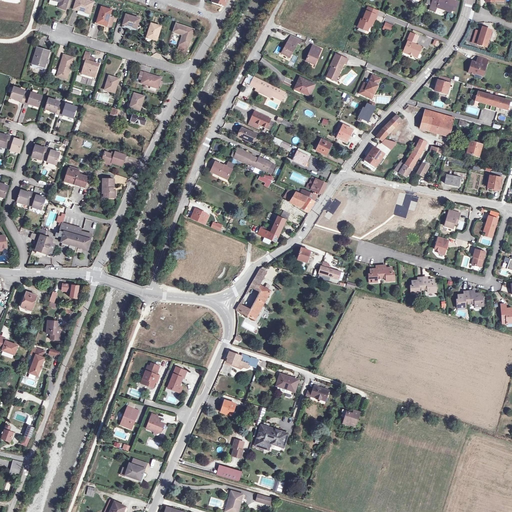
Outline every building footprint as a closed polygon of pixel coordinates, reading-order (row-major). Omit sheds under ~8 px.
[(68,0),(52,0),(60,2),(58,8),(66,10),(68,0)] [(76,0),(74,9),(90,14),(93,2),(86,0),(76,0)] [(437,0),(435,6),(441,8),(442,6),(454,11),(458,1),(455,0),(454,0),(454,1),(452,0),(437,0)] [(102,7),(97,22),(107,25),(112,10),(108,9),(102,7)] [(378,13),(369,9),(367,13),(377,18),(378,13)] [(374,26),(377,18),(367,13),(363,22),(361,21),(358,28),(369,33),(372,26),(374,26)] [(140,18),(127,15),(124,24),(137,28),(140,18)] [(157,40),(161,27),(151,24),(147,37),(157,40)] [(193,30),(176,24),(173,32),(182,35),(179,45),(186,48),(193,30)] [(487,48),(492,33),(492,32),(484,29),(482,34),(478,45),(487,48)] [(473,44),(478,45),(482,34),(477,32),(473,44)] [(419,39),(412,36),(404,53),(408,55),(408,56),(413,58),(414,55),(419,57),(422,50),(415,47),(419,39)] [(283,55),(291,59),(298,45),(290,41),(283,55)] [(307,62),(315,66),(322,51),(314,47),(307,62)] [(50,52),(38,48),(33,64),(45,68),(50,52)] [(73,58),(64,54),(57,76),(67,79),(73,58)] [(86,60),(82,72),(90,74),(89,75),(95,77),(99,64),(93,62),(94,59),(89,57),(85,56),(83,60),(86,60)] [(348,61),(337,56),(331,67),(332,68),(327,78),(334,81),(336,77),(338,78),(340,74),(339,73),(339,71),(341,72),(345,65),(346,65),(348,61)] [(474,62),(473,66),(475,67),(474,70),(471,70),(470,74),(475,75),(476,74),(483,77),(482,78),(484,78),(490,61),(480,58),(478,64),(474,62)] [(160,78),(144,73),(141,84),(158,89),(160,78)] [(119,79),(109,76),(105,90),(115,93),(119,79)] [(440,77),(434,76),(432,78),(439,80),(435,93),(440,95),(439,96),(447,98),(452,80),(440,77)] [(381,80),(373,77),(368,87),(367,89),(363,88),(360,95),(370,100),(372,95),(375,96),(379,87),(378,87),(381,80)] [(254,89),(271,97),(280,101),(284,93),(254,78),(250,86),(254,89)] [(316,87),(299,80),(295,90),(302,93),(301,95),(310,99),(316,87)] [(11,99),(17,101),(21,102),(21,104),(28,106),(28,104),(34,106),(38,107),(42,97),(31,93),(30,97),(24,95),(25,91),(14,88),(11,99)] [(269,99),(271,97),(254,89),(253,91),(269,99)] [(489,96),(478,93),(477,97),(476,97),(474,102),(480,103),(480,102),(486,104),(485,109),(490,110),(494,98),(489,96)] [(144,97),(134,94),(130,108),(140,111),(144,97)] [(494,98),(490,110),(495,112),(497,106),(502,108),(502,109),(508,111),(509,106),(508,106),(509,102),(499,99),(494,98)] [(45,110),(51,112),(56,113),(56,114),(62,117),(63,115),(68,117),(73,118),(76,108),(66,104),(65,107),(59,105),(59,102),(49,99),(45,110)] [(368,105),(365,110),(361,120),(369,123),(373,116),(371,116),(374,108),(368,105)] [(120,110),(118,117),(125,119),(127,112),(120,110)] [(127,112),(125,119),(132,121),(134,115),(134,114),(127,112)] [(271,119),(256,112),(251,122),(270,131),(274,124),(269,122),(271,119)] [(147,119),(134,115),(132,121),(131,124),(138,127),(139,124),(145,126),(147,119)] [(396,116),(390,122),(384,128),(381,130),(380,133),(377,138),(382,142),(402,120),(396,116)] [(423,117),(421,123),(426,124),(430,125),(432,119),(423,117)] [(424,130),(436,133),(439,121),(432,119),(430,125),(426,124),(424,130)] [(452,124),(439,121),(436,133),(449,136),(452,124)] [(252,143),(253,142),(254,139),(256,135),(241,127),(237,134),(244,138),(243,139),(252,143)] [(339,140),(349,144),(355,132),(345,127),(339,140)] [(8,137),(4,135),(0,133),(0,146),(5,148),(6,144),(12,146),(11,150),(20,153),(24,142),(20,140),(15,139),(16,137),(9,135),(8,137)] [(281,141),(275,138),(273,137),(271,142),(279,146),(281,141)] [(316,152),(322,154),(323,152),(327,154),(332,145),(322,140),(316,152)] [(386,140),(383,144),(391,149),(396,143),(386,140)] [(415,148),(413,152),(420,156),(426,143),(419,141),(418,144),(415,148)] [(467,153),(478,156),(481,145),(470,141),(467,153)] [(45,149),(42,147),(36,146),(33,157),(41,160),(43,156),(49,158),(47,162),(56,165),(60,153),(56,152),(51,150),(52,149),(46,147),(45,149)] [(363,162),(373,169),(384,154),(374,147),(363,162)] [(251,168),(252,166),(255,159),(250,157),(251,156),(238,151),(234,160),(251,168)] [(116,152),(115,153),(115,156),(111,154),(105,153),(102,162),(112,165),(112,163),(122,166),(126,155),(116,152)] [(310,157),(297,152),(293,161),(302,165),(305,161),(308,162),(310,157)] [(420,156),(413,152),(405,165),(411,169),(420,156)] [(258,160),(255,159),(252,166),(267,173),(272,163),(259,158),(258,160)] [(425,178),(430,165),(421,162),(416,174),(425,178)] [(411,169),(405,165),(402,164),(400,163),(395,170),(406,177),(411,169)] [(212,173),(223,178),(224,176),(228,178),(232,170),(217,164),(212,173)] [(85,187),(88,178),(79,174),(80,172),(70,169),(66,179),(76,182),(75,184),(85,187)] [(460,178),(446,175),(444,185),(449,186),(450,185),(458,186),(460,178)] [(488,176),(487,188),(494,189),(493,191),(499,191),(500,178),(488,176)] [(271,182),(260,177),(258,180),(265,183),(264,186),(268,187),(271,182)] [(116,198),(116,191),(113,191),(113,189),(114,189),(114,180),(103,180),(103,194),(106,194),(106,198),(116,198)] [(326,184),(315,180),(312,187),(309,185),(307,189),(321,195),(326,184)] [(9,187),(5,185),(1,184),(1,182),(0,181),(0,196),(5,198),(9,187)] [(288,204),(294,192),(288,189),(282,201),(288,204)] [(45,198),(41,197),(37,195),(37,194),(31,192),(30,193),(26,192),(22,190),(18,202),(27,205),(28,201),(34,203),(33,207),(41,210),(45,198)] [(301,190),(299,194),(307,198),(310,200),(311,195),(301,190)] [(370,198),(376,200),(379,192),(373,190),(370,198)] [(299,194),(294,192),(288,204),(306,213),(314,202),(310,200),(307,198),(299,194)] [(334,216),(347,221),(353,206),(340,201),(334,216)] [(435,208),(430,225),(438,227),(442,210),(435,208)] [(194,209),(190,219),(201,224),(202,220),(205,221),(207,217),(200,214),(201,212),(194,209)] [(409,209),(406,221),(427,225),(429,213),(409,209)] [(460,214),(449,211),(444,227),(452,229),(454,225),(455,220),(458,221),(460,214)] [(280,218),(285,221),(286,221),(289,215),(283,212),(280,218)] [(280,218),(277,217),(274,225),(281,228),(285,221),(280,218)] [(497,220),(488,217),(483,232),(487,233),(492,235),(497,220)] [(60,231),(80,237),(81,231),(82,229),(62,223),(60,231)] [(281,228),(274,225),(270,234),(277,238),(281,228)] [(274,243),(277,238),(270,234),(259,229),(256,236),(274,243)] [(40,230),(37,240),(51,244),(53,240),(47,238),(48,232),(40,230)] [(77,247),(80,237),(60,231),(58,237),(63,238),(62,242),(77,247)] [(81,231),(80,237),(77,247),(88,250),(93,235),(81,231)] [(448,241),(438,238),(434,250),(439,251),(438,254),(444,256),(446,246),(448,241)] [(51,244),(37,240),(36,240),(40,242),(36,250),(48,254),(51,244)] [(48,254),(36,250),(36,253),(47,257),(51,258),(55,245),(52,244),(48,254)] [(296,260),(306,264),(310,253),(300,249),(296,260)] [(485,253),(475,250),(473,258),(471,265),(481,268),(485,253)] [(321,268),(319,275),(339,281),(340,274),(327,270),(321,268)] [(369,277),(370,281),(373,281),(374,284),(379,284),(378,280),(383,280),(386,280),(387,283),(391,282),(391,279),(394,279),(393,275),(392,275),(391,270),(386,271),(386,268),(383,268),(380,268),(378,269),(377,269),(377,272),(371,273),(371,277),(369,277)] [(249,311),(239,305),(235,312),(253,322),(270,294),(257,287),(264,274),(263,274),(265,271),(262,269),(259,270),(248,289),(258,295),(249,311)] [(339,281),(319,275),(318,280),(337,286),(339,281)] [(420,293),(424,292),(428,292),(429,296),(433,295),(433,291),(436,291),(435,286),(433,286),(433,282),(430,282),(428,282),(427,279),(422,279),(418,280),(418,283),(415,284),(412,284),(412,288),(411,288),(411,293),(415,293),(416,297),(420,296),(420,293)] [(79,286),(63,284),(63,290),(70,291),(70,294),(71,294),(70,298),(77,299),(79,286)] [(22,307),(32,311),(38,296),(27,292),(25,298),(23,297),(20,306),(22,306),(22,307)] [(475,296),(474,293),(468,294),(463,294),(464,297),(457,297),(457,302),(456,302),(456,307),(460,306),(460,310),(465,309),(465,306),(469,306),(475,306),(475,309),(483,308),(482,300),(481,300),(480,295),(475,296)] [(500,306),(502,324),(506,323),(506,325),(511,324),(511,314),(511,310),(508,310),(508,312),(507,312),(506,306),(503,306),(500,306)] [(50,339),(56,340),(56,338),(60,338),(61,330),(59,329),(56,329),(57,327),(57,321),(48,320),(47,333),(51,334),(50,339)] [(6,341),(0,339),(0,350),(2,351),(2,352),(14,357),(17,348),(5,343),(6,341)] [(36,355),(29,373),(38,376),(45,359),(43,358),(45,352),(36,348),(34,355),(36,355)] [(237,368),(240,360),(241,357),(230,354),(228,359),(229,360),(228,364),(237,368)] [(252,368),(254,360),(241,355),(241,357),(240,360),(250,364),(249,367),(252,368)] [(156,384),(159,377),(157,376),(160,368),(153,365),(151,368),(149,373),(147,373),(142,385),(154,390),(156,384)] [(182,379),(185,380),(187,374),(177,369),(169,390),(178,394),(180,388),(182,383),(180,383),(182,379)] [(299,381),(281,376),(278,386),(286,389),(289,391),(290,389),(295,391),(299,381)] [(331,387),(315,382),(312,391),(318,392),(318,394),(328,397),(331,387)] [(236,406),(223,401),(221,407),(223,407),(221,414),(232,417),(236,406)] [(133,415),(135,412),(128,409),(121,427),(132,432),(135,426),(134,425),(136,421),(137,421),(138,417),(133,415)] [(349,424),(349,423),(351,420),(357,422),(361,411),(354,409),(352,412),(347,410),(343,421),(349,424)] [(147,430),(155,433),(158,432),(162,434),(165,425),(158,422),(159,419),(152,416),(147,430)] [(289,433),(262,425),(255,445),(266,448),(269,442),(285,447),(289,433)] [(11,427),(7,426),(5,432),(3,432),(2,433),(4,434),(2,439),(13,442),(16,433),(10,431),(11,427)] [(31,438),(34,428),(29,426),(25,436),(31,438)] [(130,452),(131,446),(115,441),(113,447),(130,452)] [(234,449),(241,452),(243,444),(235,441),(232,449),(234,449)] [(243,452),(241,452),(234,449),(232,457),(241,460),(243,452)] [(11,475),(18,477),(22,465),(23,463),(14,461),(11,475)] [(127,477),(139,481),(141,477),(144,478),(148,464),(138,462),(136,468),(132,467),(130,466),(127,477)] [(240,483),(243,473),(221,466),(218,476),(240,483)] [(242,495),(233,493),(231,501),(228,501),(225,511),(236,511),(239,504),(242,495)] [(268,507),(270,498),(257,494),(254,503),(268,507)] [(109,501),(104,511),(123,511),(125,508),(109,501)]
